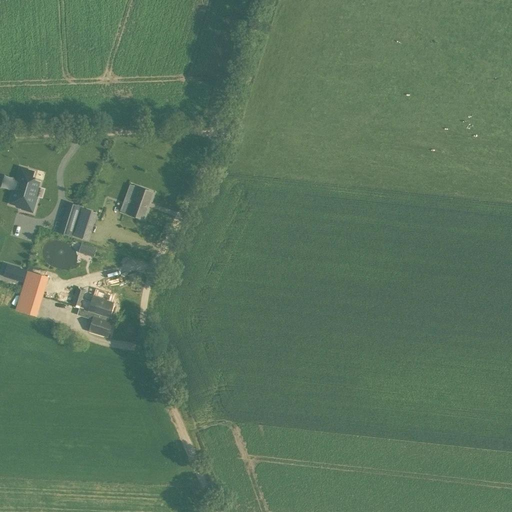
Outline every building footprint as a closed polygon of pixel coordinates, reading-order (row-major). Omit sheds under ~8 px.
[(42,178),(29,174),(18,208),(31,212),(42,178)] [(130,207),(125,205),(123,211),(128,213),(128,214),(143,219),(153,193),(137,187),(130,207)] [(84,200),(68,195),(56,233),(71,238),(84,200)] [(89,219),(80,217),(76,228),(86,231),(89,219)] [(94,258),(97,248),(82,243),(79,253),(94,258)] [(22,284),(27,269),(8,262),(3,277),(22,284)] [(43,297),(49,277),(27,271),(21,291),(43,297)] [(78,308),(84,291),(76,289),(71,306),(78,308)] [(107,336),(112,323),(107,322),(113,302),(93,296),(88,310),(90,311),(87,318),(92,319),(89,331),(107,336)]
